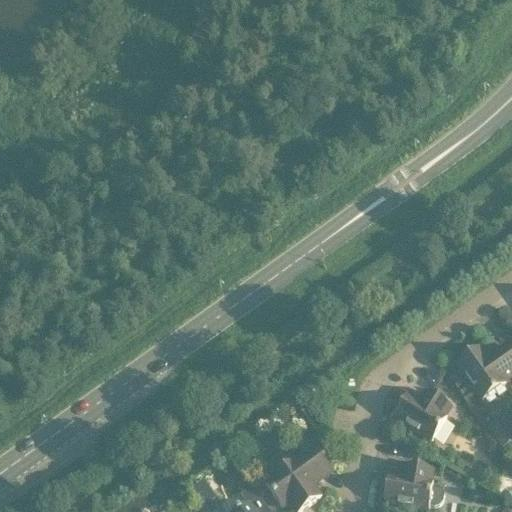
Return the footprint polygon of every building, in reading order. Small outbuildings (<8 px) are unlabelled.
[(503,385),(511,378),(511,354),(507,348),(487,363),(478,350),(456,366),(483,403),(505,387),(503,385)] [(444,420),(451,409),(429,396),(422,406),(408,397),(393,421),(432,445),(447,421),(444,420)] [(497,423),(489,428),(503,450),(511,444),(497,423)] [(271,474),(274,478),(272,480),(274,482),(265,488),(281,510),(290,504),(295,511),(305,511),(321,501),(312,489),(332,474),(316,452),(296,466),(294,464),(292,465),(289,461),(284,458),(278,459),(273,463),(270,468),(271,474)] [(426,511),(428,511),(429,510),(435,511),(440,509),(443,505),(444,498),(443,493),(438,489),(433,488),(433,486),(430,485),(432,472),(407,468),(405,481),(388,478),(384,505),(426,511)] [(267,511),(252,490),(240,498),(247,507),(240,511),(267,511)]
